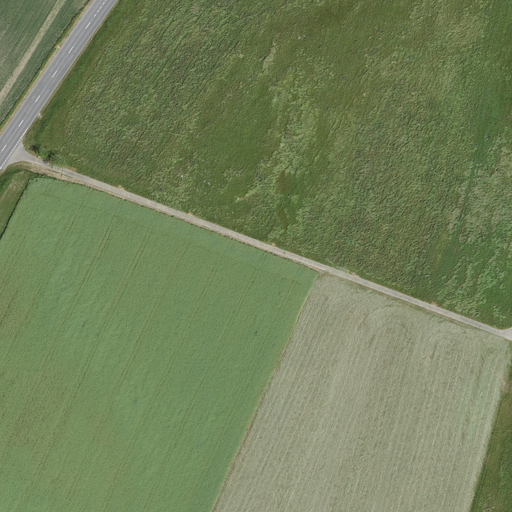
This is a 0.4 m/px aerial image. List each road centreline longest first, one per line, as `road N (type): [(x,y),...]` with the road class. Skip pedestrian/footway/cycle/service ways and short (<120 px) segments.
road 1 (track): [(4,149),(511,336)]
road 2 (secondary): [(108,0),(0,156)]
